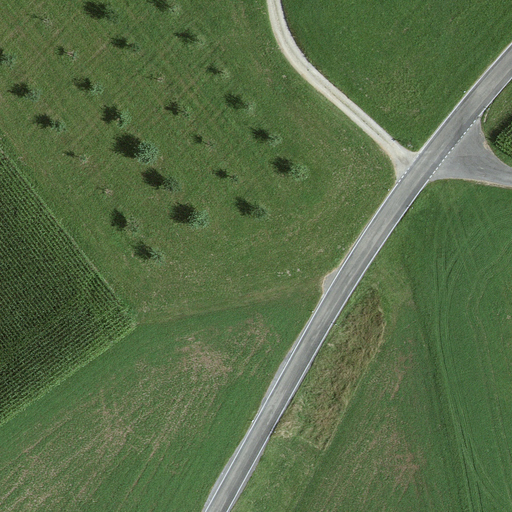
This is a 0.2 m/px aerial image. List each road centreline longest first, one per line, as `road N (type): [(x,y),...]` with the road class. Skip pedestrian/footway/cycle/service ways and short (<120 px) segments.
road 1 (unclassified): [(216,511),(380,230),(511,61)]
road 2 (track): [(419,174),(297,61),(275,0)]
